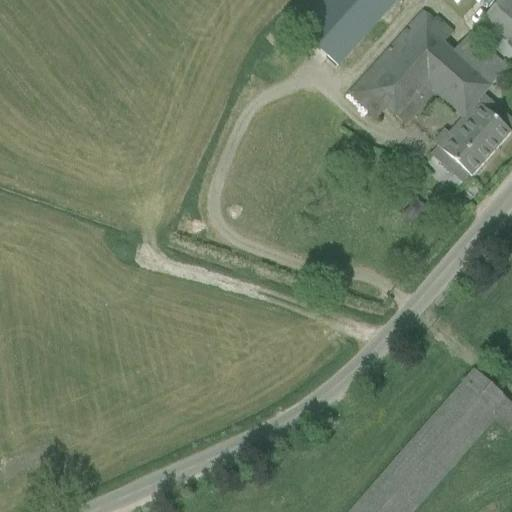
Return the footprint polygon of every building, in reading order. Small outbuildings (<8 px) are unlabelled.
[(328,0),(298,33),(338,69),(401,0),(328,0)] [(501,0),(483,21),(505,41),(511,47),(511,3),(508,0),(501,0)] [(386,110),(405,127),(436,93),(464,119),(465,120),(468,115),(466,114),(475,104),(476,104),(483,96),(507,69),(470,35),(452,55),(442,47),(452,36),(435,20),(433,23),(422,14),(348,96),(376,121),(386,110)] [(463,120),(450,136),(437,150),(470,180),(510,135),(508,134),(511,129),(511,122),(483,96),(476,104),(475,104),(466,114),(468,115),(465,120),(464,119),(463,120)] [(350,511),(412,511),(494,419),(507,430),(511,425),(511,407),(472,372),(350,511)]
